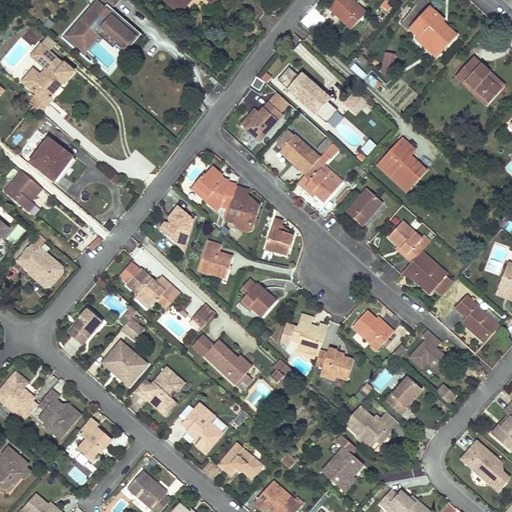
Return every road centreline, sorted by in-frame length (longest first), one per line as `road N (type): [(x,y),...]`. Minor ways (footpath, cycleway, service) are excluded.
road 1 (residential): [(203,130),(311,229),(332,275),(379,288),(414,319)]
road 2 (residential): [(203,130),(32,340)]
road 3 (residential): [(32,340),(229,511)]
road 4 (residential): [(474,511),(439,481),(432,460),(511,359)]
road 5 (unknown): [(129,221),(269,357)]
road 6 (residential): [(306,0),(203,130)]
